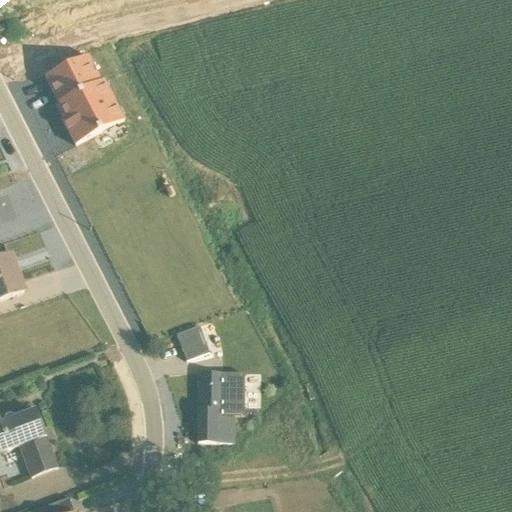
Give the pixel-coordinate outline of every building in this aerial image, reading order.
[(60,121),(74,149),(120,125),(86,59),(43,81),(63,119),(60,121)] [(133,166),(124,148),(79,170),(88,188),(133,166)] [(0,260),(0,302),(22,295),(9,258),(0,260)] [(175,338),(185,364),(208,356),(198,329),(175,338)] [(242,420),(242,376),(196,375),(196,446),(232,446),(232,420),(242,420)] [(0,456),(17,450),(29,481),(55,471),(34,413),(13,421),(11,419),(9,417),(7,417),(5,418),(4,419),(3,421),(3,424),(0,424),(0,456)] [(40,511),(71,511),(67,503),(40,511)]
